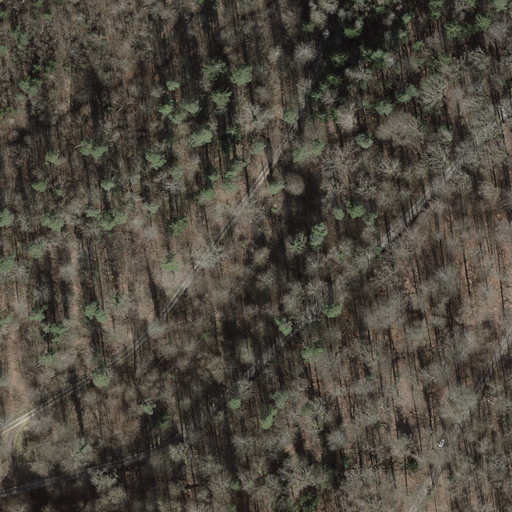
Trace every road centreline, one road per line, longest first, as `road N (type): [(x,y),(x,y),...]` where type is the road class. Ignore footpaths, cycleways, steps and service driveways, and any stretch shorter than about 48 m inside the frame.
road 1 (track): [(511,105),(189,430),(145,453),(0,495)]
road 2 (track): [(38,485),(16,470),(9,451),(22,420),(130,352),(167,315),(274,164),(338,0)]
road 3 (track): [(0,149),(274,0)]
road 4 (track): [(511,337),(472,389),(408,511)]
